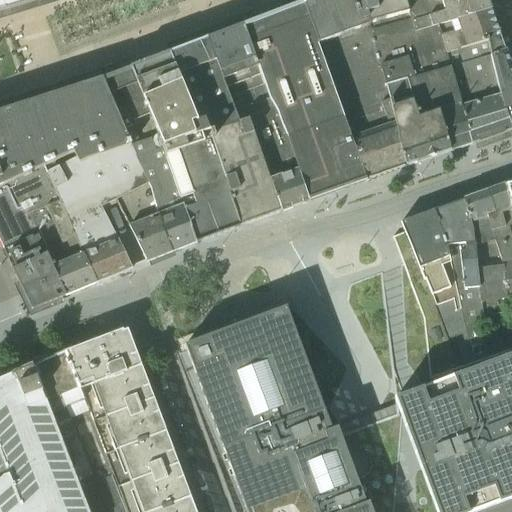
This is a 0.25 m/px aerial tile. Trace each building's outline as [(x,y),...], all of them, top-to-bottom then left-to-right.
[(0,0),(0,10),(32,0),(0,0)] [(365,8),(362,0),(307,0),(303,2),(366,182),(405,168),(405,167),(402,155),(388,101),(390,100),(378,53),(365,8)] [(362,0),(365,8),(378,53),(390,100),(388,101),(402,155),(405,167),(449,151),(443,128),(414,33),(412,26),(402,0),(362,0)] [(402,0),(412,26),(414,33),(438,26),(491,11),(487,0),(402,0)] [(268,99),(275,110),(280,126),(287,123),(291,134),(285,136),(303,184),(301,185),(306,203),(366,182),(303,2),(243,25),(268,99)] [(491,11),(438,26),(447,57),(450,68),(468,62),(492,56),(486,36),(494,34),(499,33),(491,11)] [(207,38),(234,110),(268,99),(243,25),(207,38)] [(443,128),(449,151),(471,143),(465,121),(458,97),(450,68),(447,57),(438,26),(414,33),(443,128)] [(486,36),(492,56),(511,129),(511,69),(499,33),(494,34),(486,36)] [(208,132),(238,228),(281,212),(276,197),(248,119),(239,122),(234,110),(207,38),(169,53),(197,123),(204,121),(208,132)] [(156,151),(164,149),(208,132),(204,121),(197,123),(169,53),(130,68),(161,136),(152,139),(156,151)] [(465,121),(471,143),(471,145),(511,130),(511,129),(492,56),(468,62),(450,68),(458,97),(465,121)] [(131,146),(152,139),(161,136),(130,68),(102,78),(125,130),(131,146)] [(80,164),(95,158),(131,146),(125,130),(102,78),(0,111),(0,188),(44,167),(47,173),(76,158),(80,164)] [(276,197),(281,212),(306,203),(301,185),(303,184),(285,136),(291,134),(287,123),(280,126),(275,110),(268,99),(234,110),(239,122),(248,119),(276,197)] [(238,228),(208,132),(164,149),(192,232),(196,243),(238,228)] [(158,215),(167,236),(171,247),(173,252),(196,243),(192,232),(164,149),(156,151),(152,139),(131,146),(137,158),(150,185),(158,215)] [(131,146),(95,158),(101,171),(108,187),(115,201),(116,202),(147,263),(173,252),(171,247),(167,236),(158,215),(150,185),(137,158),(131,146)] [(95,158),(80,164),(79,165),(76,158),(47,173),(59,200),(95,284),(132,269),(102,208),(116,202),(115,201),(108,187),(101,171),(95,158)] [(44,167),(0,188),(0,242),(2,247),(3,249),(37,234),(28,214),(59,200),(47,173),(44,167)] [(511,184),(503,186),(511,218),(511,184)] [(495,215),(488,218),(497,245),(502,265),(503,276),(507,297),(509,296),(509,299),(511,297),(511,218),(503,186),(486,192),(495,215)] [(475,234),(484,316),(511,310),(509,299),(509,296),(507,297),(503,276),(502,265),(497,245),(488,218),(495,215),(486,192),(462,201),(475,234)] [(39,238),(65,296),(95,284),(59,200),(28,214),(37,234),(39,238)] [(475,234),(462,201),(433,211),(442,233),(450,270),(462,319),(484,316),(481,287),(475,234)] [(433,211),(400,223),(404,231),(423,279),(447,338),(464,332),(462,319),(450,270),(442,233),(433,211)] [(3,249),(7,259),(6,259),(10,267),(11,267),(32,310),(65,296),(39,238),(37,234),(3,249)] [(285,307),(184,345),(246,511),(371,511),(368,501),(358,505),(350,482),(362,478),(366,475),(367,473),(369,470),(371,466),(371,463),(369,457),(368,455),(365,452),(361,449),(357,448),(353,448),(350,449),(339,453),(334,439),(333,436),(329,427),(329,425),(324,414),(324,412),(285,307)] [(65,353),(104,460),(108,471),(115,488),(121,503),(122,502),(126,511),(194,511),(156,407),(139,362),(127,328),(110,335),(65,353)] [(429,361),(380,378),(407,459),(425,511),(475,511),(511,497),(511,335),(454,353),(429,361)] [(34,365),(34,366),(66,446),(81,487),(85,497),(90,511),(126,511),(122,502),(121,503),(115,488),(108,471),(104,460),(65,353),(34,365)] [(0,475),(13,511),(90,511),(85,497),(81,487),(66,446),(34,366),(33,367),(32,366),(12,375),(13,377),(1,382),(0,380),(0,475)] [(0,511),(13,511),(0,475),(0,511)]
